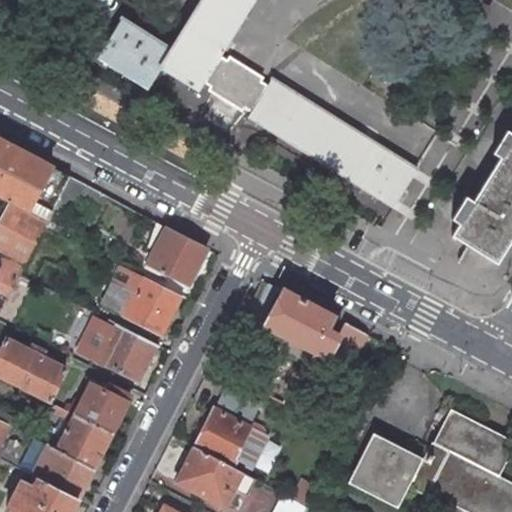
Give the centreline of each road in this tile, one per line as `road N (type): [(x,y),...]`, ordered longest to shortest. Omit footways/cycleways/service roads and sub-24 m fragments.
road 1 (residential): [(260,228),(114,511)]
road 2 (tertiary): [(0,88),(260,228)]
road 3 (tertiary): [(260,228),(490,349)]
